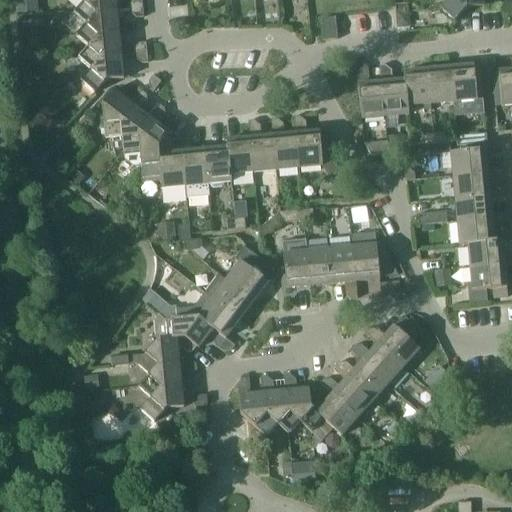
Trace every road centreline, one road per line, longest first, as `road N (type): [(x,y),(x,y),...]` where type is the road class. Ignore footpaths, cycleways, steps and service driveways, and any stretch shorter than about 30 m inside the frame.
road 1 (residential): [(226,479),(219,390),(234,368),(291,362),(337,309),(429,303)]
road 2 (residential): [(429,303),(406,258),(399,190),(358,166),(305,59)]
road 3 (residential): [(305,59),(511,38)]
road 4 (residential): [(178,54),(188,103),(208,113),(237,112),(283,86),(305,59)]
road 5 (residential): [(305,59),(273,39),(198,43),(178,54)]
